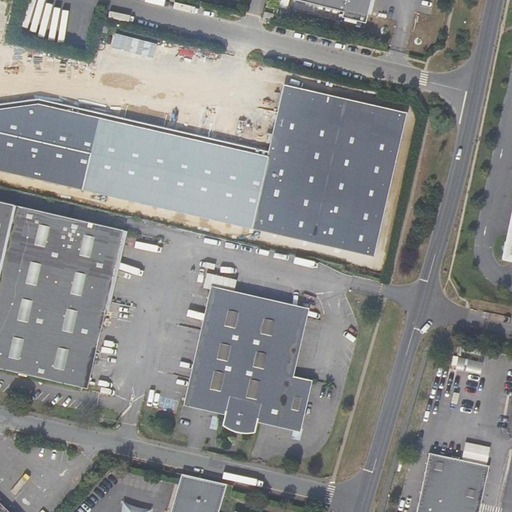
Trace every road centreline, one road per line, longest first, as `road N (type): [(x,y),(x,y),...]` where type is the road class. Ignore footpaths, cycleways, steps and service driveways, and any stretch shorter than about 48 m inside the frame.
road 1 (residential): [(104,0),(475,93)]
road 2 (unclassified): [(0,418),(363,501)]
road 3 (residential): [(419,308),(475,93)]
road 4 (residential): [(363,501),(419,308)]
road 5 (unknown): [(95,440),(37,505),(0,479)]
